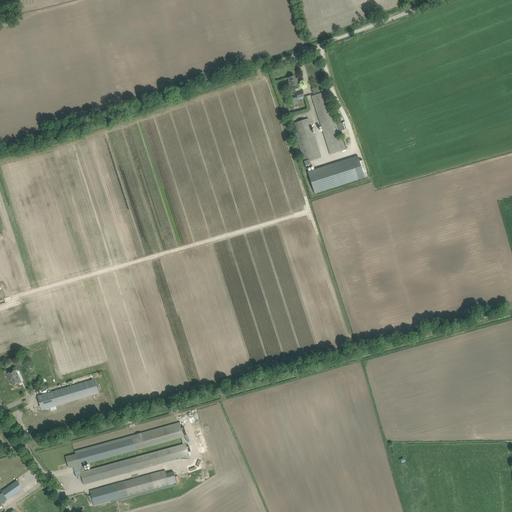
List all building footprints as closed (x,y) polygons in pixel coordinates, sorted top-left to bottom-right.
[(298,78),(295,79),(294,76),(288,78),(289,82),(288,82),(289,87),(293,86),(295,90),(302,88),(299,79),(298,78)] [(298,100),(305,98),(303,92),(296,94),(297,98),(298,100)] [(325,92),(312,96),(313,101),(330,155),(331,154),(340,151),(344,150),(343,150),(347,149),(330,97),(327,98),(325,92)] [(321,158),(310,124),(308,119),(295,123),(296,128),(307,162),(321,158)] [(363,160),(360,161),(358,156),(311,170),(308,171),(314,193),(318,192),(365,177),(363,172),(366,171),(363,160)] [(11,372),(7,374),(9,379),(10,378),(11,381),(13,386),(18,384),(21,382),(20,378),(18,379),(17,374),(15,370),(11,372)] [(37,396),(41,410),(99,393),(94,379),(37,396)] [(70,455),(66,456),(69,468),(74,467),(76,478),(81,476),(84,484),(88,483),(141,469),(189,455),(186,443),(138,457),(85,471),(83,464),(136,450),(184,437),(180,422),(132,436),(75,451),(75,454),(70,455)] [(90,506),(94,505),(152,489),(169,485),(165,470),(148,475),(90,491),(93,503),(90,504),(90,506)] [(8,500),(23,489),(17,480),(1,491),(8,500)]
